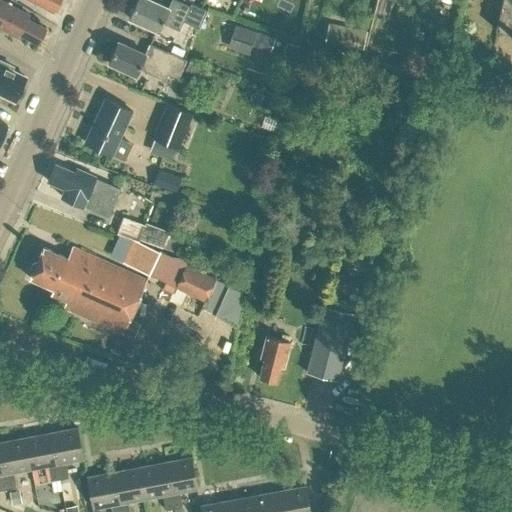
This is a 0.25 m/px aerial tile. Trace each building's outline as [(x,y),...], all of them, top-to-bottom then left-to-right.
[(37,43),(46,27),(28,17),(29,14),(1,0),(0,0),(0,27),(16,36),(18,33),(37,43)] [(29,0),(53,12),(54,9),(56,10),(61,1),(59,0),(29,0)] [(191,1),(189,6),(176,0),(172,0),(169,8),(151,0),(137,0),(129,18),(158,32),(162,23),(180,31),(185,19),(199,26),(207,8),(191,1)] [(511,0),(500,0),(494,28),(511,32),(511,0)] [(256,30),(235,23),(227,47),(248,54),(256,30)] [(298,37),(300,26),(288,24),(286,35),(298,37)] [(177,77),(186,58),(167,50),(166,51),(149,43),(145,52),(118,40),(108,62),(136,74),(139,68),(165,79),(168,73),(177,77)] [(0,94),(14,101),(26,77),(11,69),(12,66),(0,59),(0,94)] [(85,141),(112,154),(123,159),(131,143),(119,137),(132,110),(105,98),(85,141)] [(166,101),(151,137),(178,147),(192,112),(166,101)] [(96,179),(97,178),(85,172),(83,177),(55,165),(48,180),(67,188),(62,197),(84,207),(84,206),(109,217),(121,189),(96,179)] [(158,168),(153,184),(176,191),(181,176),(158,168)] [(139,238),(162,246),(169,229),(145,221),(139,238)] [(123,334),(147,280),(73,247),(68,258),(44,247),(37,262),(34,261),(29,273),(31,274),(30,278),(54,289),(51,294),(67,301),(64,307),(123,334)] [(215,277),(186,263),(175,286),(204,300),(215,277)] [(230,282),(218,313),(239,321),(251,291),(230,282)] [(351,312),(322,304),(306,370),(335,377),(351,312)] [(262,377),(261,378),(270,381),(271,378),(274,379),(275,377),(278,363),(282,364),(288,339),(264,333),(260,350),(263,351),(258,375),(262,376),(262,377)] [(124,358),(130,345),(117,338),(111,352),(124,358)] [(77,427),(51,433),(59,478),(68,476),(65,460),(83,457),(77,427)] [(51,433),(25,438),(30,467),(48,464),(51,479),(59,478),(51,433)] [(0,442),(0,447),(8,487),(16,486),(13,470),(30,467),(25,438),(0,442)] [(192,457),(165,462),(174,507),(182,506),(179,490),(197,486),(192,457)] [(165,462),(139,467),(145,497),(162,493),(165,509),(174,507),(165,462)] [(113,472),(120,511),(129,511),(128,500),(145,497),(139,467),(113,472)] [(111,503),(112,511),(120,511),(113,472),(87,477),(92,507),(111,503)] [(310,511),(306,486),(279,491),(283,511),(310,511)] [(283,511),(279,491),(253,495),(256,511),(283,511)] [(228,500),(229,511),(256,511),(253,495),(228,500)] [(229,511),(228,500),(201,505),(202,511),(229,511)]
